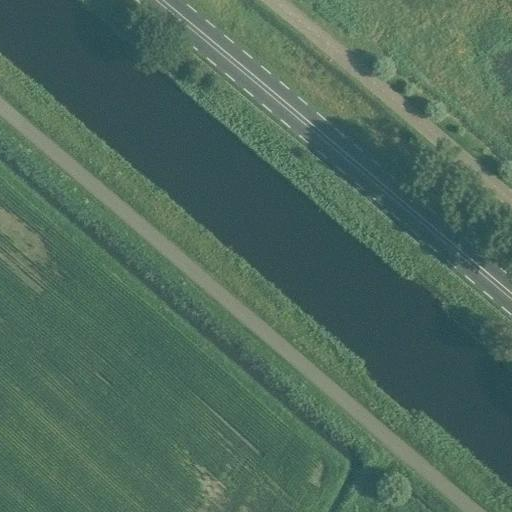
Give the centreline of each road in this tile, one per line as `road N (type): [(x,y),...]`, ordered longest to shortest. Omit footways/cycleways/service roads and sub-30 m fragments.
road 1 (unclassified): [(466,511),(0,114)]
road 2 (primary): [(511,298),(157,0)]
road 3 (unclassified): [(511,206),(269,0)]
